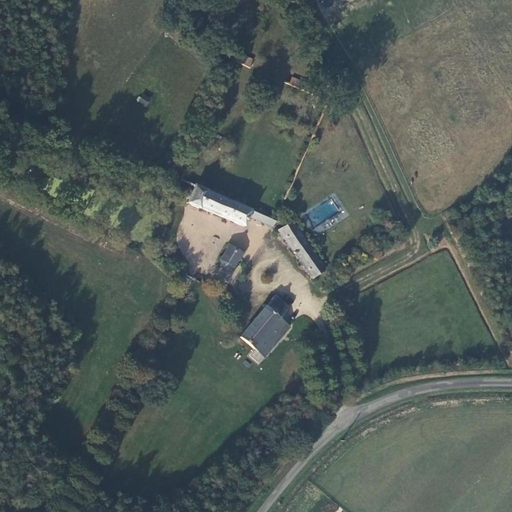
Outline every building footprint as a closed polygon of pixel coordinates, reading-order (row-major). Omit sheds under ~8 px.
[(243,226),(247,217),(251,209),(192,182),(184,202),(243,226)] [(247,217),(271,227),(275,221),(251,209),(247,217)] [(326,270),(292,220),(277,230),(311,280),(326,270)] [(242,252),(228,243),(218,259),(219,266),(227,270),(233,267),(242,252)] [(263,357),(290,327),(278,317),(288,307),(274,295),(239,335),(253,348),(265,359),(263,357)] [(265,359),(253,348),(246,356),(258,366),(265,359)]
